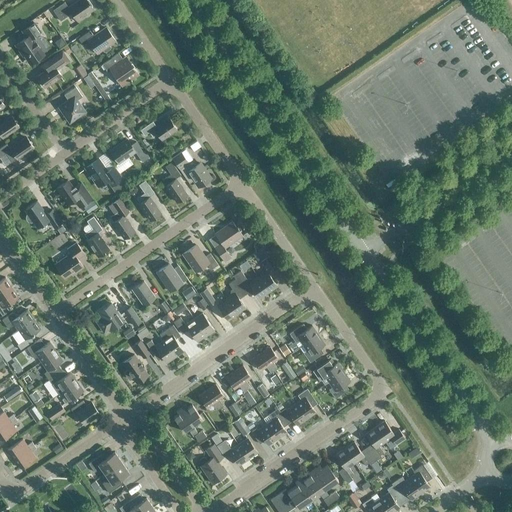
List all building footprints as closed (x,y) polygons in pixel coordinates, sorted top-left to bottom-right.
[(86,13),(93,9),(86,0),(78,0),(68,7),(64,2),(53,10),(60,20),(69,14),(73,14),(78,21),(87,15),(86,13)] [(50,22),(44,13),(38,17),(45,26),(50,22)] [(32,37),(40,31),(34,23),(23,31),(27,37),(16,45),(20,51),(21,51),(29,62),(43,52),(32,37)] [(110,47),(108,44),(114,40),(118,45),(105,27),(105,28),(94,36),(89,30),(78,38),(83,45),(88,41),(97,52),(101,48),(103,51),(106,52),(110,49),(110,47)] [(66,44),(63,47),(67,53),(71,51),(66,44)] [(39,67),(43,72),(37,76),(45,87),(61,75),(57,69),(69,60),(62,51),(39,67)] [(122,85),(138,74),(126,56),(122,58),(118,53),(101,64),(107,72),(110,70),(122,85)] [(87,74),(80,64),(75,68),(81,77),(87,74)] [(69,122),(85,111),(77,99),(82,96),(75,86),(64,94),(68,100),(58,106),(69,122)] [(0,138),(2,137),(19,126),(11,116),(0,123),(0,138)] [(161,139),(176,129),(168,118),(156,126),(152,121),(140,129),(144,135),(149,132),(152,137),(157,133),(161,139)] [(191,137),(195,146),(203,143),(199,134),(191,137)] [(17,158),(22,155),(24,156),(26,157),(32,153),(32,151),(31,149),(33,147),(26,137),(9,148),(6,143),(0,147),(0,156),(6,153),(11,161),(16,158),(17,158)] [(127,139),(110,150),(118,163),(114,166),(119,173),(133,164),(128,156),(135,151),(138,155),(142,161),(149,157),(145,150),(143,152),(136,142),(131,145),(127,139)] [(192,168),(188,162),(181,152),(172,158),(186,179),(188,177),(190,179),(191,179),(193,178),(199,186),(210,178),(199,162),(192,168)] [(107,170),(98,157),(83,167),(97,187),(107,181),(116,195),(128,187),(113,166),(107,170)] [(176,202),(187,194),(174,176),(179,173),(171,161),(165,166),(170,174),(162,180),(166,185),(165,185),(176,202)] [(78,183),(72,187),(68,180),(57,187),(68,204),(74,200),(79,207),(89,200),(78,183)] [(150,220),(160,213),(148,195),(153,191),(145,180),(138,184),(144,192),(136,198),(139,203),(139,204),(150,220)] [(119,198),(112,203),(108,206),(113,214),(110,216),(113,222),(124,238),(134,231),(122,213),(127,210),(119,198)] [(87,204),(91,211),(97,207),(93,200),(87,204)] [(31,222),(33,221),(37,227),(49,219),(54,227),(61,223),(52,210),(45,214),(36,201),(25,209),(28,214),(26,215),(26,218),(28,221),(31,222)] [(86,220),(88,223),(83,227),(83,230),(85,233),(84,234),(88,239),(87,240),(98,256),(108,249),(97,233),(102,229),(101,228),(101,227),(93,216),(86,220)] [(213,232),(215,234),(208,239),(223,260),(230,255),(224,247),(242,235),(245,240),(237,228),(238,228),(237,225),(236,226),(231,220),(213,232)] [(60,234),(65,230),(62,225),(57,229),(60,234)] [(77,258),(84,254),(76,242),(67,248),(70,253),(54,264),(64,277),(75,269),(76,271),(83,266),(77,258)] [(211,269),(218,264),(210,253),(204,257),(195,245),(196,245),(196,244),(183,253),(184,253),(196,270),(195,271),(207,263),(211,269)] [(262,247),(254,252),(260,260),(268,255),(262,247)] [(267,271),(258,277),(268,291),(277,285),(269,274),(275,271),(265,257),(260,261),(267,271)] [(182,282),(187,278),(178,265),(173,269),(169,263),(156,271),(170,291),(182,282)] [(233,275),(235,278),(246,294),(253,289),(259,298),(268,291),(258,277),(252,281),(251,278),(248,278),(246,279),(240,270),(233,275)] [(0,294),(12,287),(5,277),(0,280),(0,294)] [(239,298),(246,294),(235,278),(228,284),(231,289),(230,290),(230,293),(231,295),(226,299),(236,313),(245,307),(239,298)] [(143,305),(155,297),(143,280),(132,289),(143,305)] [(181,292),(186,299),(195,293),(190,286),(181,292)] [(12,287),(0,294),(0,312),(2,316),(12,308),(9,303),(19,296),(12,287)] [(199,293),(208,306),(215,301),(206,288),(199,293)] [(196,302),(202,310),(208,306),(202,298),(196,302)] [(236,313),(226,299),(217,305),(227,320),(236,313)] [(164,312),(169,309),(164,301),(158,304),(164,312)] [(101,316),(95,320),(103,333),(109,329),(110,330),(124,321),(120,316),(111,303),(98,312),(101,316)] [(181,312),(186,308),(182,303),(177,307),(181,312)] [(130,306),(124,311),(125,312),(134,325),(140,321),(130,306)] [(18,330),(34,319),(27,309),(16,317),(12,312),(2,319),(8,328),(14,324),(18,330)] [(202,312),(194,318),(205,335),(214,329),(202,312)] [(167,313),(161,317),(165,322),(171,318),(167,313)] [(194,318),(185,324),(180,317),(173,321),(181,332),(182,334),(188,329),(196,341),(205,335),(194,318)] [(144,333),(159,324),(155,318),(140,327),(144,333)] [(34,319),(18,330),(11,334),(17,344),(20,349),(32,341),(29,336),(40,328),(34,319)] [(303,345),(318,334),(311,325),(306,328),(303,323),(289,333),(296,342),(299,340),(303,345)] [(159,333),(163,339),(175,356),(183,350),(175,338),(180,335),(172,324),(159,333)] [(136,333),(131,326),(122,332),(127,339),(136,333)] [(325,344),(318,334),(303,345),(307,350),(303,352),(310,362),(323,352),(320,347),(325,344)] [(40,338),(26,348),(21,351),(28,362),(37,356),(41,361),(56,351),(49,341),(44,345),(40,338)] [(175,356),(163,339),(155,345),(151,339),(146,343),(158,360),(162,357),(166,362),(175,356)] [(143,357),(149,353),(140,340),(134,344),(143,357)] [(279,348),(284,356),(290,352),(285,344),(279,348)] [(270,346),(261,352),(274,371),(277,368),(273,361),(278,358),(270,346)] [(62,360),(56,351),(41,361),(47,370),(44,373),(48,379),(62,370),(57,364),(62,360)] [(274,371),(261,352),(252,358),(261,370),(266,366),(270,373),(274,371)] [(8,353),(2,357),(6,362),(12,358),(8,353)] [(129,380),(133,377),(136,382),(148,374),(134,354),(122,362),(127,369),(124,372),(129,380)] [(328,381),(343,371),(337,362),(332,365),(328,360),(312,371),(319,380),(321,379),(324,384),(328,381)] [(281,365),(290,379),(296,375),(286,362),(281,365)] [(306,370),(302,364),(294,369),(297,375),(306,370)] [(243,365),(234,371),(247,389),(250,387),(246,380),(251,377),(243,365)] [(33,382),(37,380),(32,370),(28,372),(33,382)] [(62,370),(48,379),(55,389),(58,386),(62,391),(77,381),(70,371),(65,375),(62,370)] [(247,389),(234,371),(225,377),(233,388),(238,385),(243,392),(247,389)] [(302,381),(308,377),(304,371),(299,375),(302,381)] [(343,371),(328,381),(332,387),(328,389),(335,398),(348,389),(345,384),(350,380),(343,371)] [(275,374),(270,378),(275,385),(280,381),(275,374)] [(83,390),(77,381),(62,391),(65,396),(62,399),(65,403),(83,390)] [(271,382),(266,386),(270,391),(275,388),(271,382)] [(256,387),(263,398),(269,394),(262,383),(256,387)] [(207,390),(220,408),(223,406),(218,399),(223,395),(215,384),(207,390)] [(18,385),(15,387),(2,396),(6,401),(22,390),(18,385)] [(300,400),(296,403),(306,418),(316,412),(312,407),(317,403),(307,388),(297,395),(300,400)] [(40,398),(35,390),(28,395),(34,402),(40,398)] [(220,408),(207,390),(198,396),(206,407),(211,404),(216,411),(220,408)] [(84,423),(99,413),(91,402),(86,406),(83,400),(71,409),(74,414),(76,413),(84,423)] [(228,406),(235,417),(242,412),(235,402),(228,406)] [(51,419),(65,410),(60,403),(46,412),(51,419)] [(285,408),(280,411),(288,423),(293,420),(297,425),(306,418),(296,403),(286,410),(285,408)] [(185,404),(181,408),(193,425),(202,418),(192,404),(187,407),(185,404)] [(271,420),(267,423),(277,438),(287,432),(283,427),(288,423),(280,411),(276,406),(270,410),(272,412),(268,415),(271,420)] [(193,425),(181,408),(176,411),(178,414),(173,417),(183,431),(193,425)] [(0,427),(15,417),(13,414),(8,417),(3,411),(0,413),(0,427)] [(17,420),(15,417),(0,427),(0,438),(1,440),(16,430),(12,424),(17,420)] [(242,435),(249,430),(240,417),(233,421),(242,435)] [(384,420),(375,427),(385,441),(391,437),(395,444),(405,438),(398,429),(393,433),(384,420)] [(277,438),(267,423),(257,430),(256,428),(251,431),(259,443),(264,440),(268,445),(277,438)] [(385,441),(375,427),(365,434),(372,443),(366,447),(375,461),(381,457),(380,455),(383,452),(379,446),(385,441)] [(194,435),(197,433),(194,428),(189,431),(193,436),(194,435)] [(198,441),(206,436),(202,430),(194,435),(198,441)] [(238,444),(231,449),(224,439),(222,441),(217,433),(211,437),(225,457),(230,453),(238,465),(248,458),(238,444)] [(247,437),(238,444),(248,458),(257,452),(247,437)] [(14,458),(34,444),(32,441),(27,445),(22,438),(7,449),(14,458)] [(366,447),(361,451),(354,441),(344,448),(354,462),(360,458),(365,465),(368,462),(370,464),(375,461),(366,447)] [(36,448),(34,444),(14,458),(20,468),(35,457),(31,451),(36,448)] [(211,458),(208,460),(206,458),(203,457),(199,460),(199,463),(212,483),(226,474),(217,461),(223,457),(214,444),(205,449),(211,458)] [(354,462),(344,448),(335,455),(343,467),(338,471),(347,483),(352,480),(349,476),(353,473),(348,467),(354,462)] [(105,473),(121,462),(114,452),(106,458),(102,453),(88,463),(94,472),(101,467),(105,473)] [(121,462),(105,473),(108,478),(102,483),(108,492),(123,482),(120,477),(128,471),(121,462)] [(319,465),(314,469),(327,487),(338,480),(327,464),(321,468),(319,465)] [(415,474),(410,478),(420,493),(430,486),(426,481),(432,477),(422,464),(412,471),(415,474)] [(314,469),(303,476),(317,497),(320,496),(318,493),(327,487),(314,469)] [(383,469),(377,473),(380,477),(383,477),(386,475),(383,469)] [(297,485),(294,487),(307,505),(317,497),(303,476),(295,482),(297,485)] [(410,478),(405,481),(401,476),(391,483),(392,484),(401,498),(407,494),(411,499),(420,493),(410,478)] [(361,484),(365,490),(376,483),(372,477),(361,484)] [(389,492),(379,498),(388,511),(392,511),(399,507),(396,502),(401,498),(392,484),(386,489),(389,492)] [(360,486),(354,488),(358,501),(364,499),(360,486)] [(307,505),(294,487),(287,491),(285,488),(281,491),(292,508),(296,505),(299,510),(307,505)] [(285,511),(292,508),(281,491),(270,499),(279,511),(285,511)] [(327,505),(339,497),(335,491),(323,499),(327,505)] [(354,507),(359,504),(351,492),(346,496),(354,507)] [(100,499),(103,504),(110,500),(107,495),(100,499)] [(121,511),(146,511),(153,507),(146,497),(138,503),(134,497),(119,507),(121,511)] [(388,511),(379,498),(374,502),(371,497),(362,504),(367,511),(388,511)]
